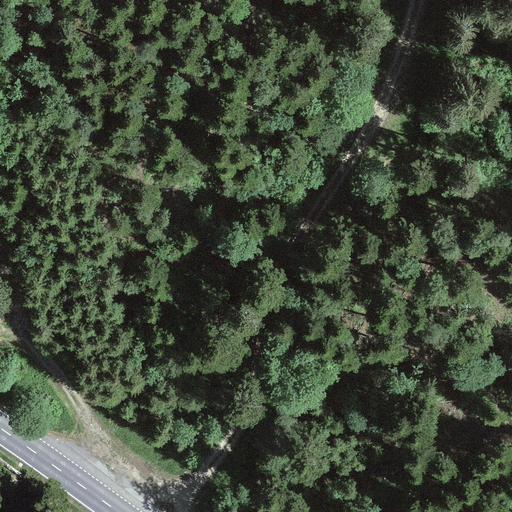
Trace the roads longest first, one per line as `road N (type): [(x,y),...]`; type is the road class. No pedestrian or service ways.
road 1 (track): [(0,216),(10,313),(91,425)]
road 2 (secondary): [(118,511),(0,428)]
